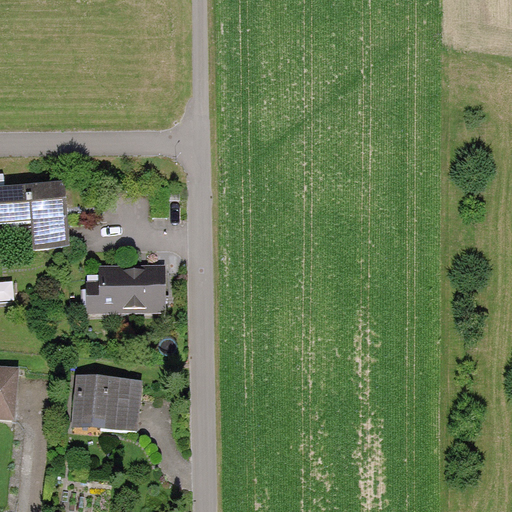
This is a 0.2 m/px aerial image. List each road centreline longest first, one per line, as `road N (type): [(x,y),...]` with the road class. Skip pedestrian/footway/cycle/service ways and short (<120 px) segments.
road 1 (residential): [(208,511),(203,144)]
road 2 (residential): [(0,145),(203,144)]
road 3 (residential): [(203,144),(200,0)]
